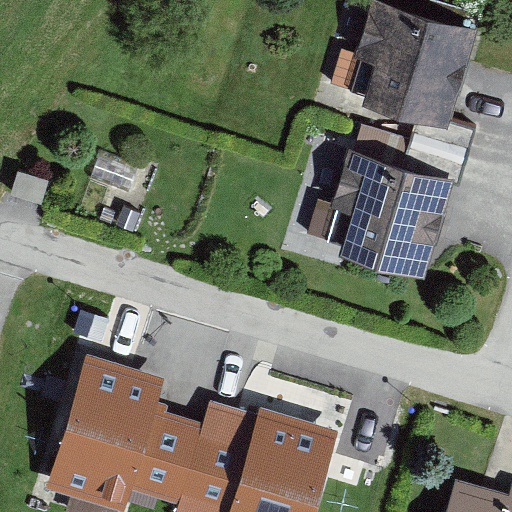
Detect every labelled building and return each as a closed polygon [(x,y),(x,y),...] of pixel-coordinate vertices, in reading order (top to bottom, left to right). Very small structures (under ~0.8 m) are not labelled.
[(467,35),(346,3),(322,91),(443,124),(467,35)] [(435,184),(315,152),(291,241),(411,273),(435,184)] [(149,392),(64,366),(26,489),(100,511),(112,511),(119,490),(143,410),(149,392)] [(119,490),(187,511),(208,511),(233,439),(143,410),(119,490)] [(302,511),(325,440),(239,414),(233,439),(208,511),(302,511)] [(472,491),(447,483),(437,511),(511,511),(511,457),(485,449),(472,491)]
